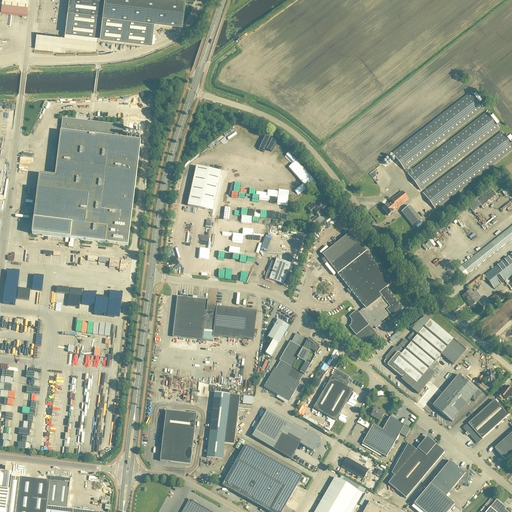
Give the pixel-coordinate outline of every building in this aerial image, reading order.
[(28,0),(1,0),(0,13),(27,16),(28,0)] [(68,0),(65,33),(152,43),(154,21),(182,24),(185,0),(68,0)] [(483,109),(471,93),(392,155),(405,171),(483,109)] [(420,191),(499,129),(487,113),(408,175),(420,191)] [(39,174),(34,220),(32,235),(70,239),(128,246),(141,141),(122,139),(124,126),(62,118),(55,176),(39,174)] [(436,210),(511,150),(511,145),(502,133),(423,194),(436,210)] [(213,211),(221,172),(196,166),(188,206),(213,211)] [(482,207),(496,196),(490,189),(476,200),(482,207)] [(393,212),(409,200),(402,192),(387,204),(388,205),(382,209),(388,216),(393,212)] [(322,216),(329,210),(322,202),(316,207),(313,203),(307,208),(311,214),(314,212),(318,216),(311,221),(315,226),(324,219),(322,216)] [(421,221),(409,206),(401,213),(413,227),(421,221)] [(27,214),(12,213),(10,237),(25,237),(27,214)] [(466,275),(511,239),(511,227),(475,257),(474,256),(458,268),(460,271),(458,272),(458,274),(462,279),(464,280),(466,278),(466,275)] [(365,308),(359,313),(357,311),(349,317),(350,317),(352,320),(351,325),(349,327),(356,336),(357,335),(361,340),(359,342),(364,348),(378,337),(370,327),(373,325),(375,329),(382,324),(381,322),(390,315),(392,318),(403,309),(386,288),(392,283),(367,252),(367,251),(351,232),(322,255),(338,274),(337,275),(338,275),(365,308)] [(494,289),(511,274),(511,254),(484,276),(494,289)] [(284,285),(291,265),(277,260),(276,262),(271,261),(265,279),(274,282),(274,281),(284,285)] [(318,265),(310,277),(313,279),(321,268),(318,265)] [(471,307),(479,301),(469,289),(467,290),(468,292),(463,297),(471,307)] [(504,297),(499,292),(490,299),(494,305),(504,297)] [(213,342),(213,337),(253,341),(257,311),(217,307),(216,312),(206,311),(207,301),(177,297),(173,337),(213,342)] [(69,304),(70,312),(77,311),(76,304),(69,304)] [(387,360),(384,363),(400,377),(401,377),(403,377),(401,380),(418,394),(435,374),(432,372),(438,364),(435,362),(441,355),(454,365),(466,350),(453,340),(430,320),(425,317),(410,329),(414,332),(412,333),(412,334),(411,335),(408,339),(410,341),(409,343),(406,340),(405,340),(404,341),(397,348),(396,347),(395,347),(394,347),(385,357),(385,358),(386,359),(387,360)] [(273,341),(265,354),(271,357),(288,326),(278,320),(268,338),(273,341)] [(304,375),(315,356),(314,356),(316,353),(317,354),(320,349),(319,348),(319,347),(309,339),(307,341),(296,334),(291,342),(290,342),(279,361),(280,361),(280,362),(275,369),(274,369),(263,388),(288,402),(299,383),(298,383),(303,375),(304,375)] [(0,352),(18,355),(19,341),(0,338),(0,352)] [(108,357),(89,357),(89,364),(98,364),(98,367),(108,367),(108,357)] [(347,388),(350,382),(347,381),(349,377),(336,370),(313,409),(335,422),(353,391),(347,388)] [(490,371),(483,379),(491,386),(498,378),(495,375),(495,374),(495,375),(493,373),(494,373),(493,373),(490,371)] [(481,394),(458,375),(432,406),(452,422),(471,399),(474,402),(481,394)] [(501,390),(497,395),(502,400),(503,397),(507,400),(509,397),(511,399),(511,395),(511,393),(511,389),(508,386),(506,389),(503,387),(501,390)] [(224,443),(234,445),(240,396),(230,395),(214,393),(207,458),(222,460),(224,443)] [(245,397),(244,405),(252,406),(253,398),(245,397)] [(508,416),(510,414),(506,410),(505,412),(494,401),(468,424),(468,425),(464,429),(477,444),(482,440),(508,416)] [(384,414),(385,412),(381,409),(379,412),(375,409),(374,410),(372,412),(373,412),(371,416),(380,421),(384,414)] [(161,443),(162,443),(160,462),(190,465),(196,415),(166,411),(163,437),(162,437),(161,438),(160,442),(161,443)] [(267,411),(252,437),(273,450),(291,460),(300,444),(314,452),(322,438),(319,437),(308,430),(307,432),(301,442),(288,434),(293,426),(267,411)] [(42,448),(53,449),(54,442),(56,443),(60,412),(57,412),(57,414),(53,413),(51,427),(49,427),(50,422),(46,422),(45,428),(51,429),(50,431),(52,431),(51,439),(43,438),(42,448)] [(363,444),(378,453),(386,458),(404,426),(390,418),(382,431),(373,425),(363,444)] [(94,442),(99,442),(101,421),(91,420),(90,427),(96,427),(94,442)] [(511,433),(509,436),(494,449),(505,460),(511,453),(511,433)] [(406,499),(445,453),(427,438),(416,451),(408,444),(391,474),(395,476),(388,484),(406,499)] [(240,439),(235,448),(240,451),(245,442),(240,439)] [(222,486),(268,511),(282,511),(302,477),(245,445),(236,461),(222,486)] [(364,479),(368,470),(346,458),(342,467),(364,479)] [(448,511),(455,505),(446,498),(459,482),(466,483),(468,472),(461,471),(450,461),(430,485),(414,505),(422,511),(448,511)] [(88,511),(67,509),(70,479),(50,477),(49,482),(20,478),(4,476),(5,471),(0,470),(0,511),(88,511)] [(315,511),(352,511),(365,490),(359,486),(344,478),(342,482),(335,478),(327,493),(318,507),(315,511)] [(182,511),(211,511),(189,499),(182,511)] [(505,507),(496,500),(486,511),(507,511),(503,509),(505,507)] [(388,511),(370,502),(364,511),(388,511)]
